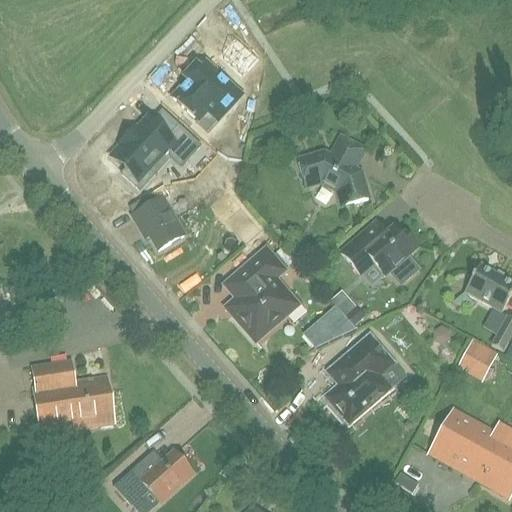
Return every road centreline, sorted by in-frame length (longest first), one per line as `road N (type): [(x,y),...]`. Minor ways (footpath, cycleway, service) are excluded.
road 1 (tertiary): [(337,511),(38,170)]
road 2 (unclassified): [(213,0),(38,170)]
